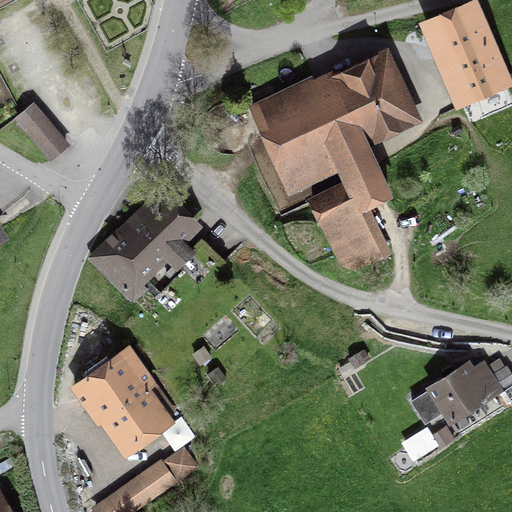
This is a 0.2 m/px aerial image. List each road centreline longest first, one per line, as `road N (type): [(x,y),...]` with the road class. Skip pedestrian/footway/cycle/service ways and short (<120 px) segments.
road 1 (residential): [(136,134),(318,284),(511,335)]
road 2 (residential): [(172,39),(264,41),(307,24),(346,23),(438,0)]
road 3 (tertiary): [(39,409),(54,298),(96,204)]
